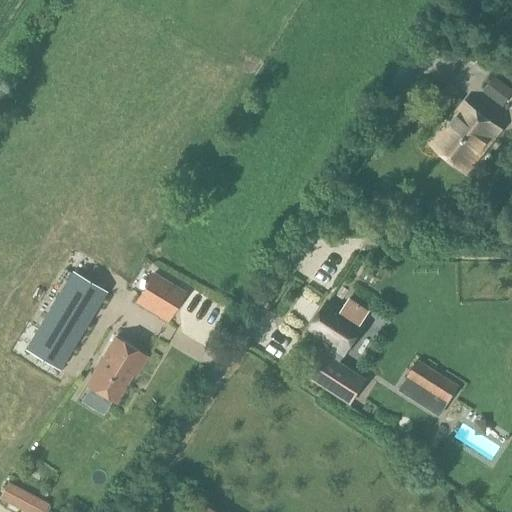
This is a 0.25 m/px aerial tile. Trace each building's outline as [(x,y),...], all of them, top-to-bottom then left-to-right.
[(502,106),(511,92),(511,91),(495,78),(484,92),(502,106)] [(465,171),(498,129),(466,104),(434,144),(465,171)] [(72,272),(25,349),(60,370),(106,293),(72,272)] [(45,272),(39,281),(53,290),(59,281),(45,272)] [(167,319),(182,293),(153,276),(138,303),(167,319)] [(342,356),(363,325),(328,302),(307,333),(342,356)] [(147,358),(115,338),(88,385),(117,403),(147,358)] [(361,376),(322,349),(307,372),(346,399),(361,376)] [(447,403),(458,386),(417,360),(407,377),(447,403)] [(0,443),(11,449),(39,393),(22,385),(14,400),(18,402),(0,436),(0,443)] [(469,452),(478,435),(459,425),(450,442),(469,452)] [(26,511),(42,511),(47,503),(8,482),(0,498),(26,511)] [(212,511),(199,503),(193,511),(212,511)]
